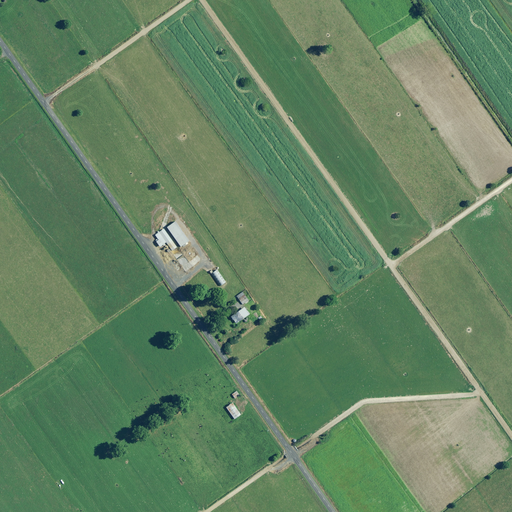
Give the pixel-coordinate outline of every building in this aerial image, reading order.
[(189,241),(176,221),(167,227),(181,247),(189,241)] [(177,247),(164,229),(155,235),(158,238),(155,240),(160,247),(166,242),(172,250),(177,247)] [(178,271),(173,264),(168,266),(174,274),(178,271)] [(226,282),(217,269),(212,273),(221,285),(226,282)] [(248,300),(243,292),(237,296),(242,305),(248,300)] [(249,314),(244,307),(231,317),(236,324),(249,314)] [(241,415),(232,403),(226,407),(234,419),(241,415)]
